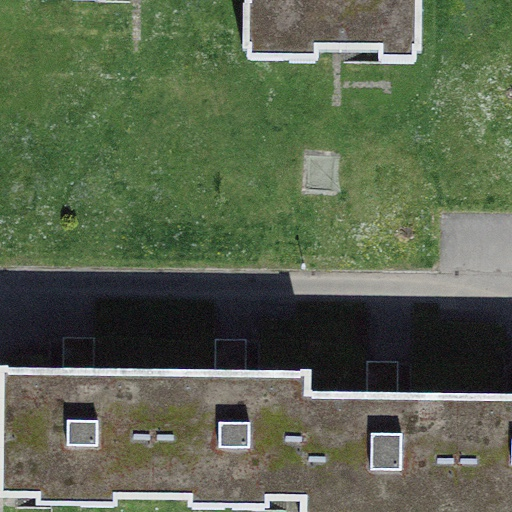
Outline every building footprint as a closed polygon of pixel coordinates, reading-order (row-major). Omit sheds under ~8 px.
[(423,0),(252,0),(252,74),(422,77),(423,0)] [(7,505),(151,507),(152,386),(9,384),(7,505)] [(152,386),(151,507),(314,509),(315,410),(316,388),(152,386)] [(315,410),(314,509),(314,511),(459,511),(461,412),(315,410)] [(511,511),(511,412),(461,412),(459,511),(511,511)]
